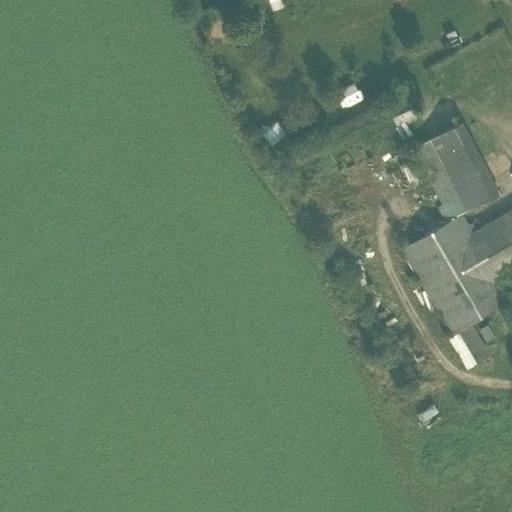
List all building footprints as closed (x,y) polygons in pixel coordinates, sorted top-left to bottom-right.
[(250,110),(268,105),(262,84),(244,89),(250,110)] [(327,99),(325,94),(316,98),(325,119),(361,103),(353,88),(327,99)] [(405,121),(416,116),(412,108),(388,118),(397,139),(410,133),(405,121)] [(279,116),(263,133),(273,142),(289,125),(279,116)] [(412,146),(448,218),(499,192),(462,120),(412,146)] [(331,190),(313,195),(316,210),(335,204),(331,190)] [(459,212),(401,246),(451,333),(457,329),(476,362),(489,354),(471,321),(509,299),(498,279),(511,270),(511,208),(471,232),(459,212)] [(457,331),(448,337),(466,368),(476,362),(457,331)] [(423,426),(442,418),(436,404),(417,411),(423,426)]
